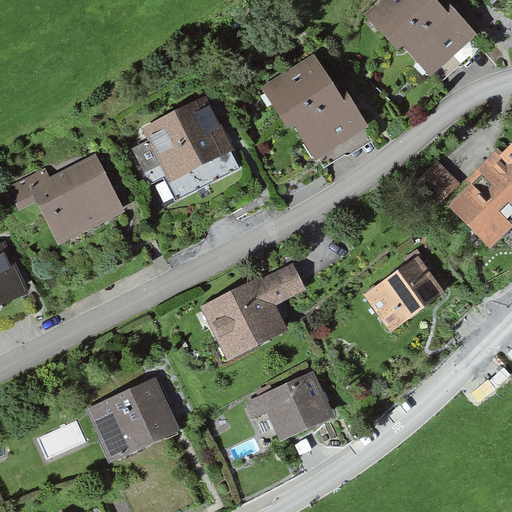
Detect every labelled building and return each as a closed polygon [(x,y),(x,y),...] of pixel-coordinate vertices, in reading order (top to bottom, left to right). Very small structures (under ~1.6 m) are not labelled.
[(393,74),(402,66),(441,31),(413,0),(407,0),(363,40),(393,74)] [(511,0),(487,0),(478,13),(511,35),(511,0)] [(446,27),(441,31),(402,66),(432,101),(476,62),(446,27)] [(285,155),(292,150),(339,123),(315,82),(260,113),(285,155)] [(348,118),(339,123),(292,150),(316,190),(372,157),(348,118)] [(206,120),(140,150),(143,156),(124,165),(146,213),(166,204),(175,226),(240,196),(206,120)] [(511,161),(445,227),(490,273),(511,251),(511,161)] [(436,178),(411,202),(436,227),(460,204),(436,178)] [(47,189),(6,209),(21,239),(41,229),(61,271),(124,241),(95,181),(53,202),(47,189)] [(420,252),(365,290),(393,331),(449,292),(420,252)] [(290,259),(199,306),(229,363),(288,333),(274,305),(306,288),(290,259)] [(8,272),(0,275),(0,335),(30,321),(8,272)] [(150,369),(82,398),(111,464),(178,435),(150,369)] [(315,373),(246,404),(253,419),(268,412),(281,442),(335,417),(315,373)] [(176,471),(124,494),(131,511),(181,511),(192,508),(176,471)]
